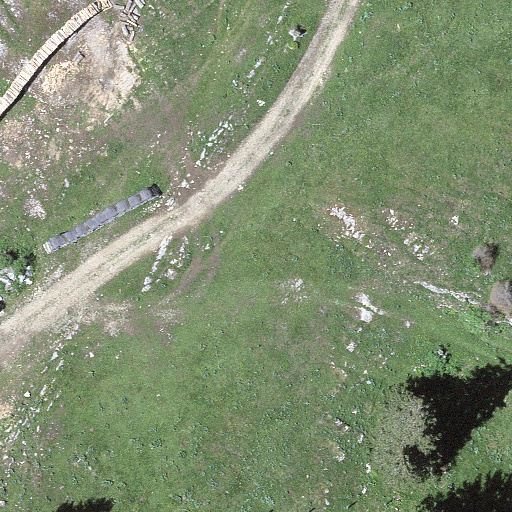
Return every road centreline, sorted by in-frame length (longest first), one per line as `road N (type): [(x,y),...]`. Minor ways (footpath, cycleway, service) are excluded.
road 1 (track): [(13,327),(86,308),(314,295),(379,303),(511,355)]
road 2 (track): [(355,0),(250,157),(187,214),(0,338)]
